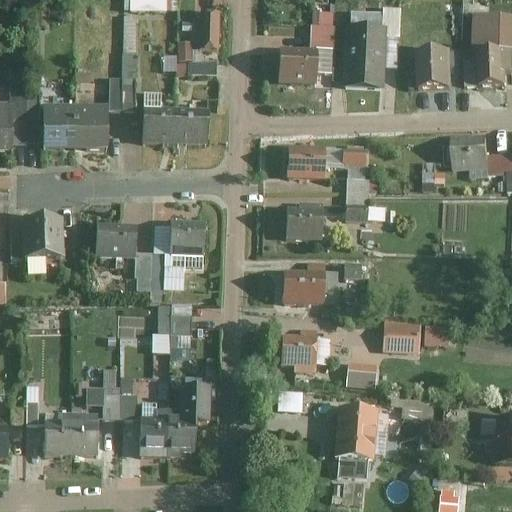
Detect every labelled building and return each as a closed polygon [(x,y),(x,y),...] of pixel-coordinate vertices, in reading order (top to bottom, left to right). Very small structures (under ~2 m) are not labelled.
[(127,0),(127,14),(176,14),(176,0),(127,0)] [(384,11),(383,29),(388,30),(387,39),(400,39),(402,12),(384,11)] [(219,52),(220,15),(202,14),(201,52),(219,52)] [(511,16),(474,18),(474,53),(480,53),(480,63),(480,87),(508,87),(508,73),(511,73),(511,16)] [(335,27),(311,28),(312,49),(335,49),(335,27)] [(387,39),(388,30),(383,29),(349,28),(346,88),(385,90),(387,39)] [(454,91),(452,52),(416,54),(418,92),(454,91)] [(317,53),(282,53),(282,88),(317,88),(317,53)] [(122,55),(122,81),(121,113),(135,114),(137,56),(122,55)] [(480,87),(480,63),(466,63),(466,88),(480,87)] [(216,65),(189,66),(189,78),(217,78),(216,65)] [(109,81),(108,108),(108,113),(121,113),(122,81),(109,81)] [(11,108),(11,145),(26,145),(26,96),(11,96),(11,108)] [(42,96),(26,96),(26,145),(43,146),(42,107),(42,96)] [(76,153),(76,107),(42,107),(43,146),(43,153),(76,153)] [(108,113),(108,108),(76,107),(76,153),(108,154),(108,113)] [(11,145),(11,108),(0,108),(0,154),(11,154),(11,145)] [(174,148),(175,111),(142,110),(142,147),(174,148)] [(208,112),(175,111),(174,148),(207,148),(208,112)] [(487,139),(454,140),(456,173),(490,171),(489,158),(487,139)] [(327,151),(289,149),(288,182),(325,184),(327,151)] [(366,154),(345,152),(344,167),(365,168),(366,154)] [(511,156),(489,158),(490,171),(490,179),(511,177),(511,156)] [(371,183),(348,182),(348,195),(370,196),(371,183)] [(370,196),(348,195),(346,225),(368,226),(370,196)] [(288,210),(287,242),(322,244),(324,208),(301,207),(301,211),(288,210)] [(64,260),(63,221),(22,223),(22,240),(23,262),(64,260)] [(204,260),(205,226),(170,224),(169,257),(168,259),(204,260)] [(136,256),(137,228),(97,227),(95,260),(136,262),(136,256)] [(23,262),(22,240),(10,240),(11,262),(23,262)] [(151,257),(136,256),(136,262),(135,281),(138,282),(138,295),(151,295),(151,257)] [(169,257),(151,257),(151,295),(165,295),(167,259),(168,259),(169,257)] [(286,275),(284,308),(325,309),(327,266),(310,265),(310,275),(286,275)] [(362,268),(345,268),(345,282),(362,282),(362,268)] [(123,328),(151,328),(151,316),(123,316),(123,328)] [(171,339),(171,320),(158,319),(158,338),(171,339)] [(192,339),(192,320),(171,320),(171,339),(192,339)] [(421,327),(386,325),(384,356),(421,359),(421,327)] [(430,328),(429,350),(452,350),(452,328),(430,328)] [(317,376),(317,333),(301,332),(301,339),(283,339),(282,369),(295,370),(294,376),(317,376)] [(348,369),(346,390),(375,393),(376,371),(348,369)] [(181,415),(169,415),(168,462),(181,463),(181,457),(196,457),(198,428),(211,428),(212,392),(182,391),(181,415)] [(306,415),(306,394),(281,394),(281,415),(306,415)] [(120,423),(120,399),(103,399),(102,423),(120,423)] [(137,399),(120,399),(120,423),(137,424),(137,399)] [(38,429),(38,406),(26,406),(26,429),(38,429)] [(375,464),(378,415),(340,412),(336,461),(341,461),(339,481),(368,484),(370,463),(375,464)] [(168,462),(169,415),(142,414),(141,455),(153,455),(153,462),(168,462)] [(72,461),(71,418),(58,418),(58,425),(44,426),(45,461),(72,461)] [(72,461),(98,460),(98,418),(71,418),(72,461)] [(511,420),(500,420),(496,467),(511,468),(511,420)] [(440,500),(439,511),(457,511),(458,502),(440,500)]
